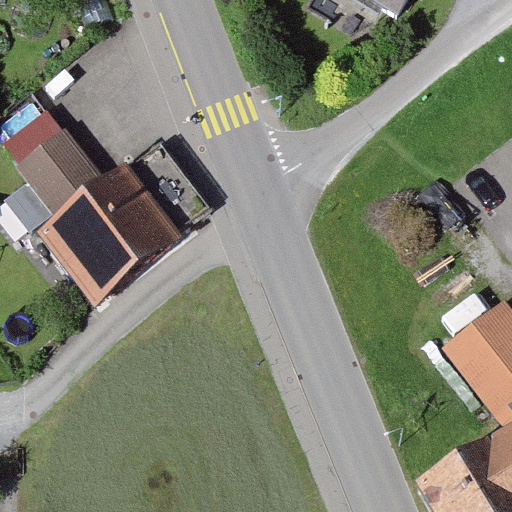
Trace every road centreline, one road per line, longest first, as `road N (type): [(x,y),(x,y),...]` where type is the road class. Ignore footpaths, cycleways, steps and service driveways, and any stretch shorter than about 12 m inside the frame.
road 1 (tertiary): [(259,191),(389,511)]
road 2 (unclassified): [(259,191),(335,147),(470,30)]
road 3 (tertiary): [(186,0),(259,191)]
